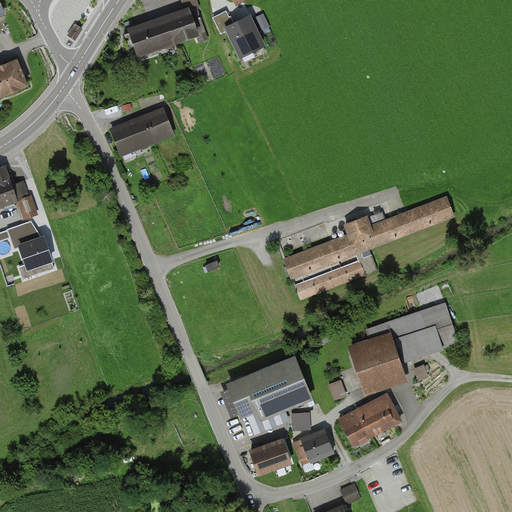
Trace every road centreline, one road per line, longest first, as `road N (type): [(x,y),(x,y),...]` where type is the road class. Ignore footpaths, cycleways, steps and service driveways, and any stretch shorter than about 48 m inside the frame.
road 1 (residential): [(62,89),(108,160),(189,356)]
road 2 (unclassified): [(189,356),(255,511)]
